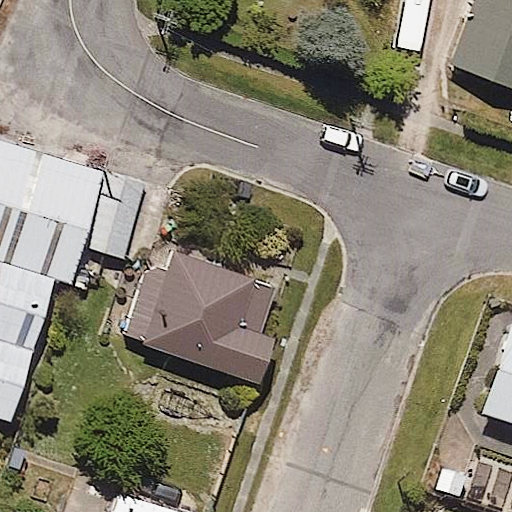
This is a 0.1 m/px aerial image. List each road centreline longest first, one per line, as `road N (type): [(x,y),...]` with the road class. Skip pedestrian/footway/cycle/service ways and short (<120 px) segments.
road 1 (residential): [(70,0),(85,47),(134,92),(190,122),(418,204)]
road 2 (residential): [(418,204),(313,511)]
